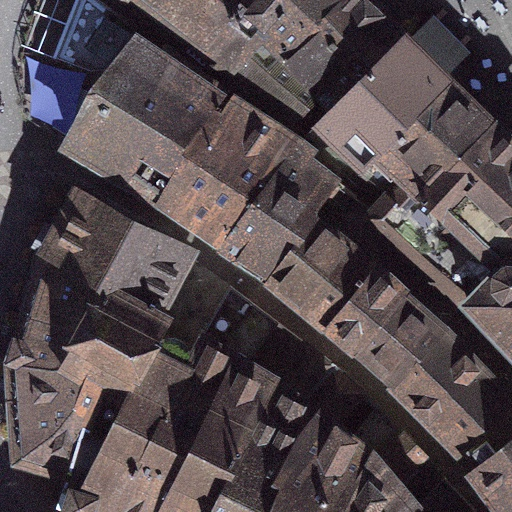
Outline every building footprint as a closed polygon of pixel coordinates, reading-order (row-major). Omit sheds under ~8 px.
[(121,73),(74,149),(152,195),(217,102),(140,37),(97,0),(96,0),(79,64),(94,73),(121,73)] [(247,0),(139,0),(167,22),(157,35),(200,71),(217,73),(293,133),(320,106),(240,8),(247,0)] [(358,0),(247,0),(240,8),(320,106),(332,113),(403,38),(358,0)] [(403,38),(332,113),(309,139),(389,200),(402,188),(416,201),(493,128),(403,38)] [(292,148),(217,102),(152,195),(219,238),(292,148)] [(402,188),(389,200),(378,221),(471,306),(511,263),(511,145),(493,128),(416,201),(402,188)] [(336,180),(292,148),(219,238),(274,280),(322,199),(336,180)] [(17,463),(69,468),(92,407),(89,378),(61,365),(103,297),(107,279),(154,309),(180,259),(160,245),(167,234),(134,215),(126,226),(74,199),(24,316),(17,463)] [(327,203),(322,199),(274,280),(333,327),(374,271),(323,229),(327,203)] [(511,263),(471,306),(511,348),(511,263)] [(431,323),(374,271),(333,327),(386,369),(431,323)] [(65,511),(211,511),(303,347),(231,289),(188,353),(157,340),(169,319),(154,309),(107,279),(103,297),(61,365),(89,378),(92,407),(69,468),(59,509),(65,511)] [(461,443),(509,397),(431,323),(386,369),(461,443)] [(317,412),(347,378),(303,347),(211,511),(266,511),(288,468),(317,412)] [(345,511),(363,477),(404,434),(347,378),(317,412),(288,468),(266,511),(345,511)] [(511,399),(509,397),(461,443),(483,464),(511,501),(511,399)] [(345,511),(422,511),(448,480),(404,434),(363,477),(345,511)] [(475,511),(448,480),(422,511),(475,511)]
